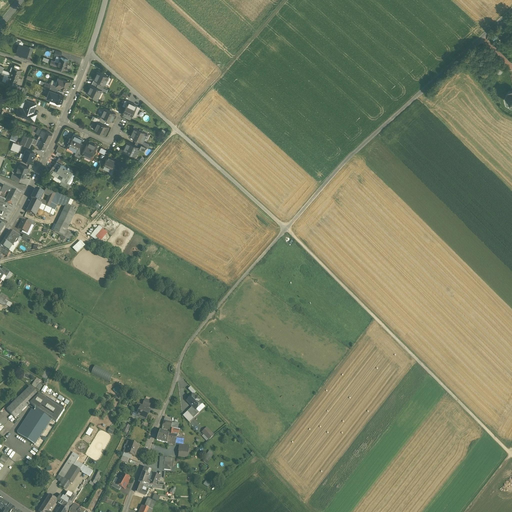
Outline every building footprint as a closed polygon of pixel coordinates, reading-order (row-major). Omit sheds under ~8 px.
[(29,48),(19,44),(16,54),(26,57),(27,55),(29,48)] [(68,60),(60,57),(58,63),(57,66),(66,69),(67,65),(68,60)] [(14,67),(13,67),(11,71),(10,75),(18,78),(21,70),(19,69),(14,67)] [(108,77),(97,71),(94,79),(99,82),(104,84),(108,77)] [(18,78),(10,75),(8,82),(8,83),(15,85),(18,78)] [(69,82),(62,79),(59,86),(59,87),(64,89),(67,89),(69,82)] [(96,87),(91,85),(87,93),(98,98),(102,90),(96,87)] [(56,92),(49,90),(47,98),(50,99),(53,100),(56,92)] [(62,94),(56,92),(53,100),(50,99),(49,103),(60,106),(61,103),(61,102),(63,95),(64,95),(62,94)] [(36,103),(26,100),(26,101),(23,108),(18,106),(16,114),(34,120),(36,115),(33,114),(36,103)] [(125,107),(122,114),(130,118),(136,106),(128,101),(125,107)] [(115,113),(104,108),(101,116),(106,119),(111,121),(115,113)] [(98,122),(98,121),(94,129),(105,135),(109,127),(98,122)] [(147,133),(134,127),(130,136),(137,139),(142,142),(143,141),(145,137),(147,133)] [(42,136),(41,139),(48,143),(52,134),(45,131),(42,136)] [(19,134),(13,132),(10,139),(16,141),(19,134)] [(29,136),(24,134),(20,143),(24,145),(26,140),(31,143),(35,144),(37,139),(34,138),(29,136)] [(82,139),(73,134),(67,147),(76,151),(79,146),(82,139)] [(41,139),(38,146),(44,149),(48,143),(41,139)] [(142,142),(137,139),(136,142),(141,144),(147,147),(148,148),(150,144),(143,141),(142,142)] [(82,154),(90,158),(96,146),(88,141),(84,148),(82,154)] [(134,144),(127,141),(123,150),(135,156),(139,148),(140,147),(139,147),(134,144)] [(21,145),(13,142),(11,148),(19,151),(21,145)] [(56,151),(62,154),(65,148),(59,145),(56,151)] [(34,152),(26,149),(22,159),(31,162),(32,158),(34,155),(33,155),(34,152)] [(65,159),(59,156),(56,161),(61,165),(61,164),(62,164),(65,159)] [(115,160),(107,156),(105,161),(102,166),(102,167),(110,170),(112,165),(115,160)] [(28,168),(20,164),(19,167),(18,167),(16,171),(17,171),(16,174),(25,178),(28,168)] [(62,164),(61,164),(61,165),(58,169),(57,171),(64,175),(59,182),(64,186),(73,172),(62,164)] [(58,169),(53,165),(48,174),(53,177),(57,171),(58,169)] [(3,190),(0,188),(0,219),(4,222),(7,223),(17,207),(16,207),(14,206),(14,205),(6,201),(8,197),(5,196),(1,194),(2,191),(3,190)] [(21,195),(12,190),(9,194),(8,197),(6,201),(14,205),(14,206),(16,207),(21,195)] [(44,195),(36,191),(36,190),(31,200),(33,201),(40,204),(41,203),(44,195),(44,194),(44,195)] [(70,200),(51,192),(50,195),(49,197),(54,199),(51,205),(49,208),(55,211),(56,209),(58,204),(65,207),(67,208),(70,200)] [(40,204),(33,201),(27,213),(35,217),(39,210),(41,205),(40,204)] [(49,208),(41,205),(39,210),(53,216),(55,211),(49,208)] [(67,208),(65,207),(63,211),(64,212),(58,226),(67,230),(76,212),(67,208)] [(27,223),(22,221),(18,229),(26,233),(28,229),(29,230),(31,225),(27,223)] [(67,230),(58,226),(54,233),(72,241),(76,235),(66,230),(67,230)] [(99,226),(90,236),(95,239),(96,237),(103,230),(99,226)] [(108,234),(103,230),(96,237),(101,242),(108,234)] [(19,237),(10,232),(4,241),(12,247),(13,247),(19,237)] [(12,247),(4,241),(0,247),(9,252),(12,247)] [(85,246),(80,241),(72,249),(77,254),(85,246)] [(10,253),(0,247),(0,252),(2,254),(8,257),(10,253)] [(3,269),(0,273),(3,276),(6,278),(10,273),(3,269)] [(42,386),(39,384),(41,381),(37,378),(31,385),(38,391),(42,386)] [(38,396),(30,388),(6,411),(15,419),(30,405),(38,396)] [(38,396),(30,405),(34,409),(37,411),(51,420),(56,423),(64,411),(40,395),(39,396),(38,396)] [(193,395),(187,401),(192,407),(195,411),(196,410),(202,404),(193,395)] [(151,403),(145,400),(142,408),(147,410),(148,409),(151,403)] [(142,408),(140,407),(139,411),(138,411),(137,413),(137,414),(140,415),(139,418),(144,420),(146,420),(148,416),(147,415),(149,411),(148,411),(147,410),(142,408)] [(195,411),(192,407),(190,410),(196,416),(199,413),(196,410),(195,411)] [(196,416),(190,410),(187,412),(193,419),(196,416)] [(18,435),(34,446),(51,420),(37,411),(35,413),(32,411),(18,431),(18,435)] [(193,419),(187,412),(183,416),(189,423),(193,419)] [(130,427),(126,425),(122,432),(126,434),(130,427)] [(214,436),(207,429),(202,433),(203,434),(209,440),(214,436)] [(169,435),(160,432),(157,440),(167,444),(169,436),(169,435)] [(172,436),(169,436),(167,444),(175,445),(177,437),(172,436)] [(125,454),(130,456),(134,457),(138,446),(130,442),(125,454)] [(184,450),(179,449),(178,457),(188,458),(189,450),(184,450)] [(203,462),(207,465),(212,457),(212,456),(213,454),(209,451),(205,457),(205,458),(203,462)] [(73,454),(59,476),(61,478),(58,482),(61,484),(73,466),(73,467),(77,461),(79,458),(73,454)] [(93,472),(77,461),(73,467),(79,470),(90,477),(93,472)] [(61,484),(59,487),(66,491),(79,470),(73,467),(73,466),(61,484)] [(103,474),(99,472),(93,483),(94,484),(97,486),(103,474)] [(142,473),(138,483),(142,485),(142,484),(143,485),(146,485),(149,476),(142,473)] [(116,485),(121,488),(124,490),(130,479),(122,475),(116,485)] [(153,475),(149,485),(150,486),(150,485),(156,485),(157,482),(159,477),(153,475)] [(142,485),(138,483),(135,492),(138,494),(141,491),(142,486),(143,485),(142,484),(142,485)] [(64,499),(60,496),(56,503),(62,507),(69,511),(77,498),(68,493),(64,499)] [(49,496),(38,511),(48,511),(56,500),(49,496)] [(8,505),(0,499),(0,509),(4,511),(8,505)] [(156,504),(147,500),(144,507),(153,511),(156,504)]
